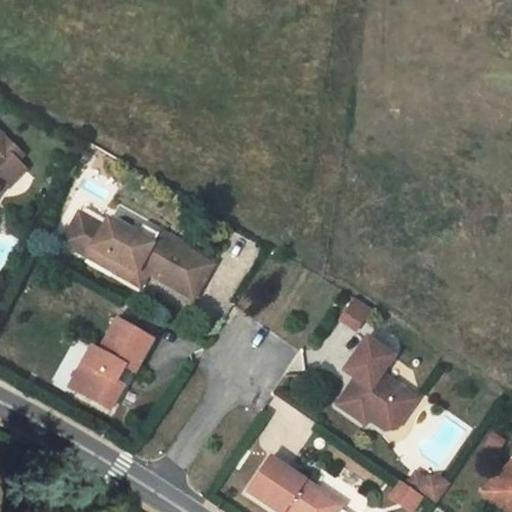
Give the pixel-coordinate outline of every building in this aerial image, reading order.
[(0,211),(0,263),(16,236),(26,227),(32,221),(28,217),(35,210),(19,193),(24,188),(3,166),(0,169),(0,206),(3,209),(0,211)] [(41,205),(24,188),(19,193),(35,210),(41,205)] [(43,218),(35,210),(28,217),(32,221),(26,227),(30,230),(43,218)] [(91,262),(78,287),(101,300),(106,290),(128,302),(123,312),(140,320),(147,307),(155,311),(197,333),(213,302),(163,276),(157,287),(144,280),(118,266),(114,274),(91,262)] [(163,276),(150,268),(144,280),(157,287),(163,276)] [(128,302),(106,290),(101,300),(123,312),(128,302)] [(353,331),(368,310),(352,299),(337,320),(353,331)] [(147,307),(140,320),(148,325),(155,311),(147,307)] [(350,336),(340,351),(356,361),(366,346),(350,336)] [(69,356),(52,380),(61,386),(78,363),(69,356)] [(159,375),(127,358),(111,391),(104,387),(94,405),(100,408),(87,433),(116,450),(129,424),(121,420),(130,404),(140,410),(159,375)] [(390,392),(364,375),(344,409),(355,416),(360,419),(355,428),(349,425),(338,444),(366,462),(370,456),(387,467),(400,446),(406,450),(416,434),(379,410),(390,392)] [(100,408),(94,405),(81,429),(87,433),(100,408)] [(355,416),(349,425),(355,428),(360,419),(355,416)] [(396,466),(406,450),(400,446),(387,467),(396,466)] [(385,499),(401,511),(412,511),(422,499),(398,481),(385,499)] [(511,511),(511,492),(494,511),(511,511)] [(293,511),(274,500),(267,511),(293,511)]
